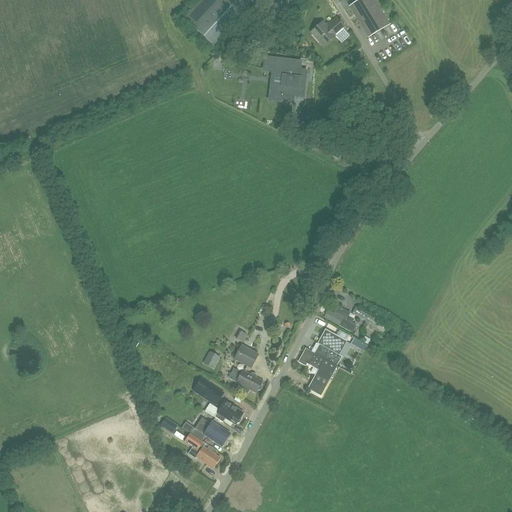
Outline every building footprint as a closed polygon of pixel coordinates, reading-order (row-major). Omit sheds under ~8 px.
[(249,0),(201,0),(184,20),(213,47),(253,3),(249,0)] [(296,0),(266,0),(259,8),(275,23),(296,0)] [(370,37),(389,25),(373,0),(361,0),(351,6),(370,37)] [(390,0),(405,28),(372,45),(381,63),(420,42),(425,53),(441,44),(418,0),(390,0)] [(336,37),(345,28),(339,22),(335,26),(332,23),(328,27),(324,23),(312,33),(324,47),(336,37)] [(264,70),(272,73),(283,76),(281,88),(270,89),(269,101),(280,103),(281,99),(292,100),(293,96),(303,98),(306,72),(299,71),(300,63),(265,58),(264,70)] [(288,134),(292,137),(294,129),(297,129),(299,123),(292,120),(288,134)] [(328,311),(325,317),(324,318),(352,333),(356,326),(352,323),(354,320),(347,316),(349,313),(337,307),(334,314),(328,311)] [(384,336),(389,328),(378,321),(356,308),(352,314),(365,322),(364,324),(384,336)] [(314,354),(337,367),(342,357),(338,355),(346,342),(325,330),(317,344),(319,345),(314,354)] [(241,346),(237,354),(235,359),(251,368),(258,356),(241,346)] [(317,373),(329,380),(337,367),(314,354),(305,350),(298,363),(305,366),(306,364),(318,371),(317,373)] [(218,358),(210,354),(204,366),(212,370),(218,358)] [(233,371),(229,379),(230,379),(236,383),(243,387),(240,392),(247,396),(250,390),(256,394),(258,390),(258,391),(259,391),(260,391),(261,390),(262,389),(262,388),(262,387),(262,386),(261,385),(262,383),(255,380),(256,378),(256,377),(256,376),(256,375),(255,374),(254,374),(253,374),(252,374),(251,374),(251,375),(243,371),(241,373),(234,369),(233,371)] [(193,391),(216,406),(223,395),(200,380),(193,391)] [(325,388),(313,382),(308,390),(321,396),(325,388)] [(242,414),(225,402),(214,418),(222,423),(225,419),(236,425),(237,424),(239,424),(242,420),(241,418),(240,418),(242,414)] [(201,418),(194,429),(204,435),(205,436),(222,447),(228,437),(230,434),(225,430),(212,422),(211,424),(201,418)] [(160,427),(162,428),(164,430),(166,428),(173,433),(177,426),(165,419),(161,425),(160,427)] [(194,428),(190,434),(202,441),(205,436),(204,435),(194,429),(194,428)] [(190,434),(184,443),(192,448),(188,455),(195,460),(196,458),(213,469),(220,459),(215,455),(207,450),(203,448),(205,445),(198,440),(190,434)]
